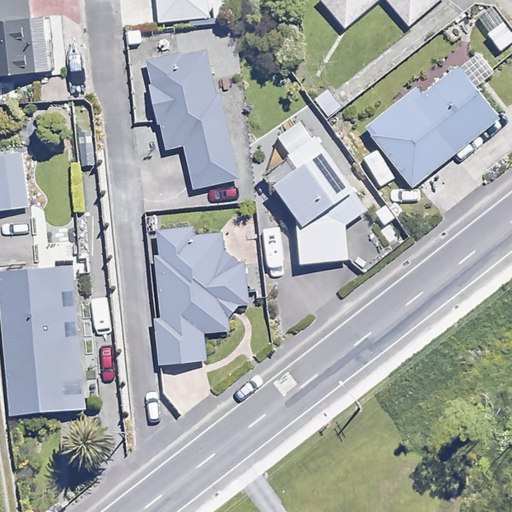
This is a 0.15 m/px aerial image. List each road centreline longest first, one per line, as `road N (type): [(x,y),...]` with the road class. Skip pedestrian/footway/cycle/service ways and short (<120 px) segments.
road 1 (residential): [(149,503),(93,0)]
road 2 (tertiary): [(511,219),(149,503)]
